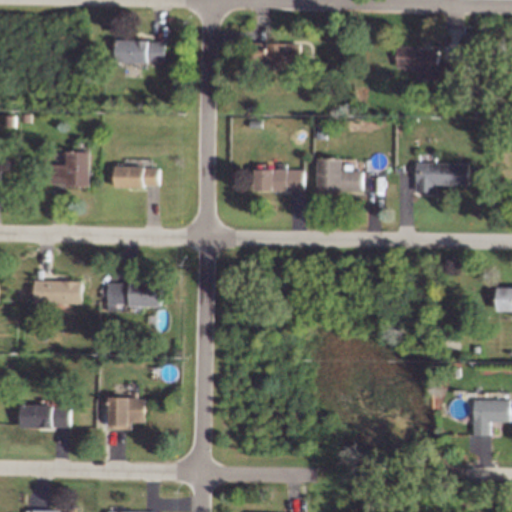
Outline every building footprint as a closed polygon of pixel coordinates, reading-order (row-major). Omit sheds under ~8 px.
[(122,38),(123,64),(161,65),(163,40),(122,38)] [(254,42),(254,67),(293,69),(294,43),(254,42)] [(398,46),(398,72),(437,73),(439,48),(398,46)] [(52,158),(53,183),(91,185),(93,159),(52,158)] [(116,162),(116,188),(155,189),(157,163),(116,162)] [(423,163),(424,189),(462,190),(464,165),(423,163)] [(323,165),(323,191),(362,192),(363,167),(323,165)] [(262,166),(263,192),(301,193),(303,167),(262,166)] [(38,278),(38,304),(77,305),(79,279),(38,278)] [(115,281),(116,307),(154,308),(156,283),(115,281)] [(511,288),(501,288),(502,314),(511,314),(511,288)] [(104,398),(104,424),(143,425),(145,399),(104,398)] [(469,400),(469,426),(508,427),(510,402),(469,400)] [(24,402),(25,428),(63,429),(65,403),(24,402)]
